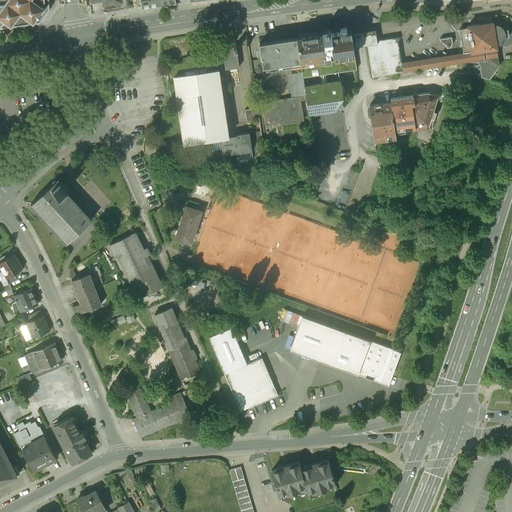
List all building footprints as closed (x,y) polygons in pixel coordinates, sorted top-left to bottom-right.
[(0,0),(0,26),(40,21),(47,11),(32,0),(0,0)] [(32,0),(47,11),(49,8),(48,0),(32,0)] [(479,24),(467,25),(468,27),(459,29),(463,52),(496,47),(496,44),(500,44),(502,42),(504,40),(504,38),(505,36),(508,35),(508,36),(508,32),(507,28),(506,28),(507,29),(504,29),(503,27),(501,25),(499,24),(497,23),(493,24),(492,21),(491,18),(486,18),(486,16),(478,18),(479,24)] [(324,33),(297,36),(302,71),(303,76),(320,74),(325,73),(357,69),(351,33),(347,33),(347,29),(324,33)] [(361,31),(351,33),(354,46),(363,45),(367,44),(367,41),(377,40),(375,29),(361,31)] [(377,43),(367,44),(372,76),(478,59),(478,58),(488,57),(499,65),(496,47),(463,52),(401,62),(399,49),(397,36),(377,40),(377,43)] [(451,36),(440,38),(440,40),(446,44),(446,47),(450,47),(452,42),(451,36)] [(297,37),(268,41),(259,43),(263,66),(290,62),(291,66),(287,67),(288,73),(302,71),(297,37)] [(218,57),(169,64),(170,72),(171,77),(175,77),(185,142),(203,140),(229,136),(219,70),(239,67),(236,46),(217,49),(218,57)] [(488,57),(478,58),(478,59),(481,77),(482,77),(489,79),(499,65),(488,57)] [(302,71),(288,73),(291,97),(306,95),(305,86),(303,76),(302,71)] [(322,84),(305,86),(306,95),(306,99),(308,112),(334,108),(343,97),(340,81),(326,83),(325,73),(320,74),(322,84)] [(427,91),(416,93),(416,94),(413,95),(414,102),(412,102),(415,126),(431,123),(431,119),(438,95),(427,91)] [(291,97),(262,102),(265,118),(277,116),(278,119),(280,119),(280,123),(303,119),(300,100),(306,99),(306,95),(291,97)] [(413,95),(390,98),(391,101),(395,130),(415,127),(415,126),(412,102),(414,102),(413,95)] [(391,101),(369,104),(374,139),(396,136),(395,130),(391,101)] [(257,107),(246,109),(248,121),(259,120),(257,107)] [(261,132),(250,133),(252,151),(237,153),(238,162),(265,158),(261,132)] [(229,136),(203,140),(205,154),(211,153),(211,156),(237,153),(252,151),(250,133),(229,136)] [(62,181),(60,179),(59,180),(55,179),(53,180),(52,181),(51,184),(31,203),(33,205),(32,206),(33,208),(34,207),(37,211),(38,213),(39,212),(41,215),(41,214),(59,233),(64,239),(67,242),(76,233),(77,233),(79,231),(80,230),(81,229),(82,228),(92,219),(84,210),(66,192),(69,189),(68,187),(67,185),(64,182),(62,180),(62,181)] [(198,203),(187,200),(186,205),(197,208),(198,203)] [(186,205),(174,240),(182,242),(189,241),(199,209),(197,208),(186,205)] [(135,232),(109,244),(115,257),(118,256),(133,286),(137,284),(143,296),(163,286),(148,255),(150,253),(147,247),(143,249),(135,232)] [(14,253),(0,260),(0,265),(7,277),(14,273),(15,276),(22,272),(20,269),(23,268),(14,253)] [(89,273),(71,280),(81,302),(72,306),(75,314),(101,304),(89,273)] [(32,287),(14,295),(21,311),(39,304),(32,287)] [(184,336),(171,307),(154,314),(160,328),(161,328),(169,348),(182,379),(200,371),(185,336),(184,336)] [(285,307),(282,318),(289,321),(292,310),(285,307)] [(43,314),(20,324),(27,340),(50,330),(43,314)] [(297,314),(289,337),(293,339),(302,316),(297,314)] [(401,351),(302,315),(290,349),(320,360),(327,341),(365,355),(387,363),(395,366),(401,351)] [(232,326),(209,336),(240,410),(277,394),(262,357),(247,363),(232,326)] [(365,355),(327,341),(320,360),(358,374),(359,371),(365,355)] [(55,342),(25,355),(26,355),(29,363),(28,364),(32,372),(62,359),(55,342)] [(387,363),(365,355),(359,371),(381,379),(387,363)] [(381,379),(380,382),(388,385),(395,366),(387,363),(381,379)] [(28,373),(17,378),(20,384),(31,379),(28,373)] [(151,411),(141,387),(127,393),(137,417),(133,419),(140,436),(191,415),(181,392),(167,398),(169,403),(151,411)] [(40,410),(34,414),(39,424),(45,421),(40,410)] [(72,416),(54,425),(65,446),(83,437),(84,439),(86,438),(83,431),(80,432),(72,416)] [(37,426),(35,422),(31,424),(30,422),(24,425),(22,421),(16,425),(19,430),(14,433),(34,470),(56,458),(39,427),(37,426)] [(83,437),(65,446),(73,461),(90,451),(84,439),(83,437)] [(12,467),(0,443),(0,485),(13,479),(12,477),(19,473),(15,465),(12,467)] [(301,467),(306,487),(308,492),(316,490),(316,491),(327,488),(327,487),(335,484),(328,459),(301,467)] [(306,487),(301,467),(299,462),(271,470),(279,495),(287,492),(287,493),(299,490),(298,489),(306,487)] [(253,511),(240,466),(229,470),(241,511),(253,511)] [(96,490),(85,495),(84,494),(77,498),(83,511),(100,511),(106,509),(96,490)] [(133,511),(128,501),(118,506),(121,511),(133,511)]
